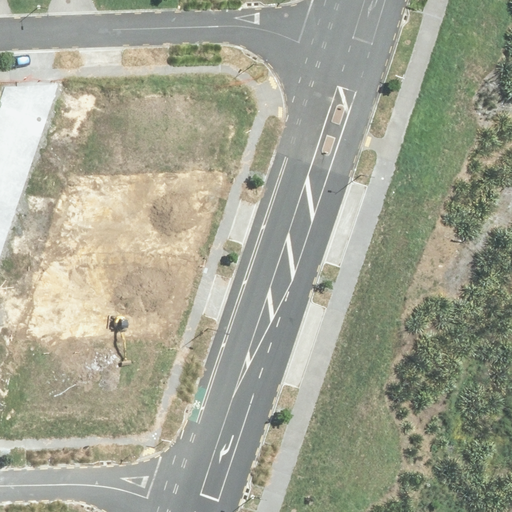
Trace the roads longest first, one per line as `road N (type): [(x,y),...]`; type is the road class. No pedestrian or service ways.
road 1 (residential): [(354,60),(206,511)]
road 2 (residential): [(42,32),(264,29),(354,60)]
road 3 (residential): [(0,486),(98,485),(193,511)]
road 4 (residential): [(42,32),(0,166)]
